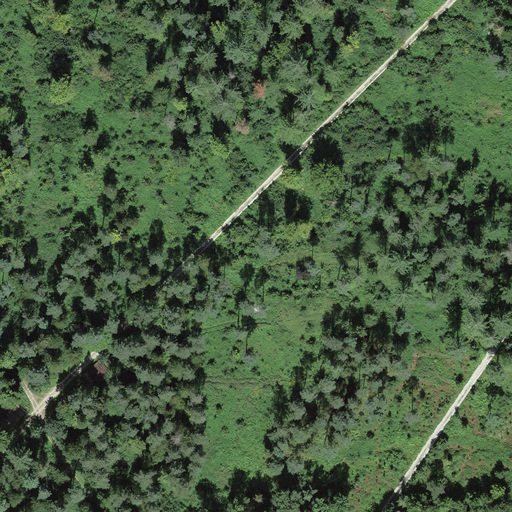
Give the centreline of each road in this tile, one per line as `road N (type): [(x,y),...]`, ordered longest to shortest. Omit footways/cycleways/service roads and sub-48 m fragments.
road 1 (track): [(0,453),(443,0)]
road 2 (track): [(380,511),(511,325)]
road 3 (track): [(107,511),(0,350)]
